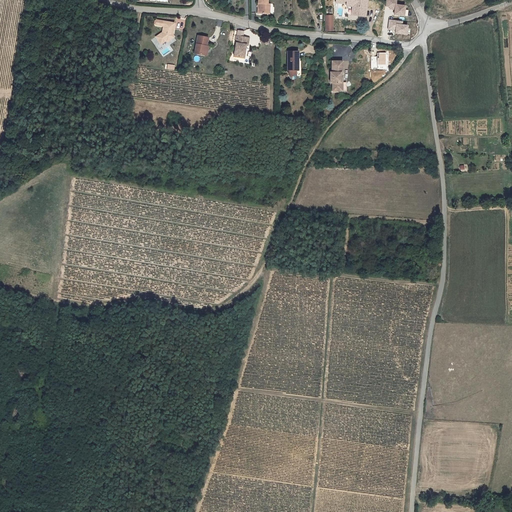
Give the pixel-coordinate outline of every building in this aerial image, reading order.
[(261,0),(262,14),(271,14),(271,4),(271,0),(261,0)] [(356,0),(355,14),(369,15),(369,0),(356,0)] [(395,10),(395,16),(406,17),(407,5),(397,4),(397,0),(386,0),(385,7),(390,7),(390,9),(395,10)] [(330,13),(330,10),(325,10),(326,24),(334,24),(334,13),(330,13)] [(155,36),(158,42),(162,39),(163,41),(168,37),(167,35),(167,33),(169,34),(171,23),(153,19),(152,24),(160,25),(159,31),(156,33),(155,36)] [(403,25),(403,21),(389,20),(388,30),(395,31),(395,34),(408,35),(409,25),(403,25)] [(196,35),(193,53),(205,55),(207,46),(205,45),(206,37),(196,35)] [(237,36),(233,57),(243,58),(245,45),(247,46),(248,38),(237,36)] [(297,51),(287,51),(287,68),(289,70),(289,76),(291,79),(293,79),(295,76),(296,70),(297,68),(297,66),(296,64),(296,62),(297,60),(297,51)] [(333,68),(323,68),(323,80),(322,80),(322,90),(324,90),(324,99),(333,99),(333,97),(338,97),(338,90),(334,89),(333,84),(331,84),(332,77),(333,77),(333,68)]
